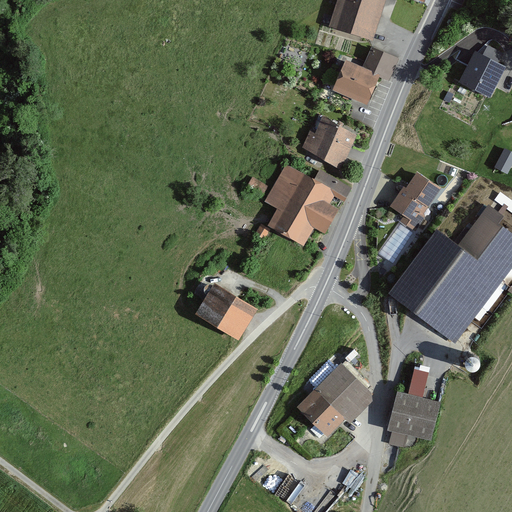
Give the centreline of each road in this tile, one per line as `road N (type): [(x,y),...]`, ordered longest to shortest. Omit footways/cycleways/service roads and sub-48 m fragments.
road 1 (track): [(102,511),(260,328),(303,290),(324,286)]
road 2 (secondary): [(324,286),(207,511)]
road 3 (secondary): [(442,0),(356,208)]
road 4 (residential): [(349,302),(366,320),(380,407),(371,511)]
